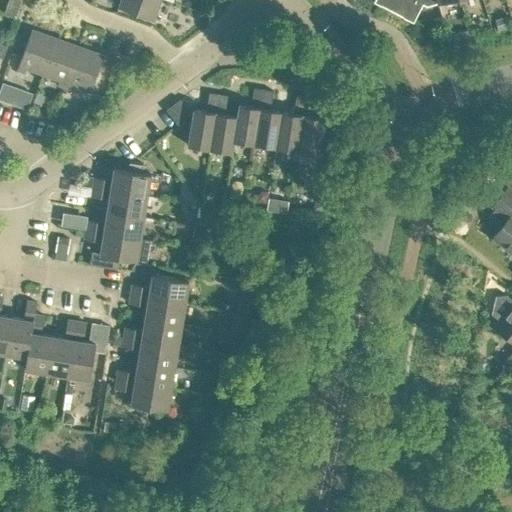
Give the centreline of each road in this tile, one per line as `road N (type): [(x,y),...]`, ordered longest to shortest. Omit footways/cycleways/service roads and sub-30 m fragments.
road 1 (tertiary): [(366,282),(346,321),(303,511)]
road 2 (tertiary): [(333,511),(366,282)]
road 3 (residential): [(180,71),(11,192)]
road 4 (residential): [(273,2),(292,5),(406,126)]
road 5 (tertiary): [(366,282),(406,126)]
road 6 (residential): [(11,192),(6,268),(85,281)]
road 7 (residential): [(76,0),(89,14),(153,38),(180,71)]
